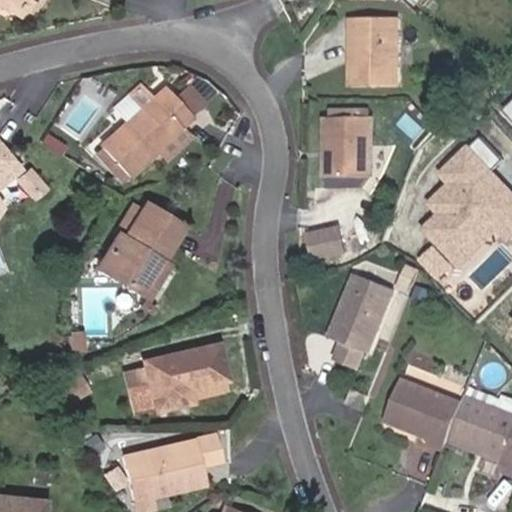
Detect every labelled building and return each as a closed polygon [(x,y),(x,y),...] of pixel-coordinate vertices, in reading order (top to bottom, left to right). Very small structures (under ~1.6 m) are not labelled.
[(33,0),(27,11),(7,0),(0,0),(0,3),(26,19),(36,0),(33,0)] [(33,0),(7,0),(27,11),(33,0)] [(400,88),(400,18),(356,18),(356,58),(352,58),(351,88),(400,88)] [(188,117),(205,101),(188,82),(171,98),(188,117)] [(156,150),(180,129),(178,127),(188,117),(171,98),(163,88),(101,144),(103,146),(129,175),(156,150)] [(372,178),(371,117),(329,117),(330,178),(372,178)] [(160,154),(183,133),(180,129),(156,150),(160,154)] [(441,213),(426,228),(470,274),(511,234),(511,181),(473,141),(440,172),(450,182),(430,201),(441,213)] [(129,175),(103,146),(93,154),(120,183),(129,175)] [(0,182),(17,168),(0,148),(0,182)] [(42,188),(27,170),(17,179),(31,197),(42,188)] [(132,290),(153,257),(159,260),(181,226),(143,202),(139,209),(122,236),(116,233),(95,266),(132,290)] [(122,236),(139,209),(133,206),(116,233),(122,236)] [(343,226),(314,232),(319,256),(348,251),(343,226)] [(143,296),(164,263),(159,260),(153,257),(132,290),(143,296)] [(397,290),(356,274),(344,305),(352,308),(339,342),(344,344),(338,361),(360,370),(367,353),(371,355),(397,290)] [(339,342),(352,308),(344,305),(331,339),(339,342)] [(81,350),(81,332),(69,332),(69,350),(81,350)] [(188,388),(226,378),(217,343),(142,361),(144,369),(154,410),(191,401),(188,388)] [(154,410),(144,369),(124,373),(135,415),(154,410)] [(61,407),(89,390),(78,373),(51,389),(61,407)] [(428,445),(445,452),(449,441),(487,456),(481,470),(501,477),(503,471),(511,474),(511,415),(467,397),(465,404),(402,379),(385,421),(430,439),(428,445)] [(354,390),(348,404),(364,411),(370,396),(354,390)] [(204,486),(192,437),(120,454),(131,503),(152,498),(204,486)] [(0,511),(42,511),(43,500),(0,495),(0,511)] [(147,511),(155,510),(152,498),(131,503),(133,511),(147,511)]
